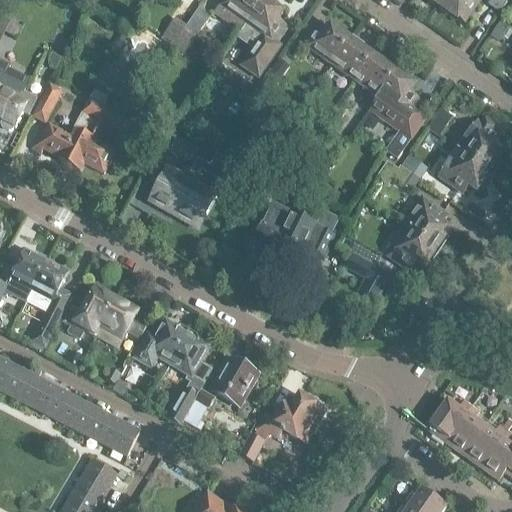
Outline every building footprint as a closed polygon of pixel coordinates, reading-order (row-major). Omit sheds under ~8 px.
[(104,0),(89,0),(88,2),(98,9),(104,0)] [(225,0),(221,7),(247,25),(264,0),(225,0)] [(279,48),(273,43),(284,27),(278,23),(284,14),(277,9),(279,6),(270,0),(264,0),(247,25),(236,39),(252,52),(241,67),(258,78),(279,48)] [(427,0),(427,1),(438,9),(443,0),(427,0)] [(463,23),(465,21),(479,0),(443,0),(438,9),(449,17),(451,15),(463,23)] [(492,0),(488,6),(500,14),(507,4),(507,0),(492,0)] [(184,57),(194,42),(211,18),(199,10),(187,28),(173,49),(184,57)] [(4,20),(0,23),(0,32),(5,35),(10,24),(11,23),(4,20)] [(162,41),(173,49),(187,28),(176,21),(162,41)] [(511,31),(503,26),(494,40),(501,45),(511,31)] [(319,31),(307,49),(331,66),(350,38),(340,31),(338,33),(331,28),(325,36),(319,31)] [(364,48),(350,38),(331,66),(353,82),(371,56),(362,50),(364,48)] [(353,82),(377,99),(397,71),(385,63),(383,65),(371,56),(353,82)] [(0,103),(3,98),(9,101),(11,96),(21,101),(25,95),(31,82),(16,74),(10,71),(11,67),(0,61),(0,103)] [(282,80),(290,69),(280,61),(272,73),(270,71),(256,92),(270,104),(276,97),(273,94),(283,81),(282,80)] [(131,106),(142,87),(123,76),(107,66),(96,85),(131,106)] [(398,135),(385,154),(397,162),(411,143),(412,143),(426,123),(412,112),(419,103),(417,102),(410,96),(416,89),(408,83),(410,80),(397,71),(377,99),(368,113),(398,135)] [(45,126),(63,93),(50,87),(33,120),(45,126)] [(43,152),(60,161),(60,162),(63,164),(64,169),(71,172),(76,171),(79,173),(84,165),(83,164),(87,156),(83,154),(91,139),(87,136),(103,107),(104,107),(108,99),(94,92),(70,138),(49,127),(45,133),(43,132),(32,151),(41,155),(43,152)] [(0,121),(1,122),(2,123),(0,127),(2,131),(9,135),(13,133),(15,129),(16,130),(23,116),(29,118),(38,101),(25,95),(21,101),(11,96),(9,101),(3,98),(0,103),(0,121)] [(244,122),(257,129),(266,111),(254,104),(244,122)] [(83,164),(84,165),(104,176),(117,152),(106,147),(113,132),(125,139),(134,123),(124,118),(128,111),(118,105),(114,112),(104,107),(103,107),(87,136),(91,139),(83,154),(87,156),(83,164)] [(327,107),(319,122),(338,131),(345,116),(327,107)] [(452,120),(440,112),(428,131),(439,139),(452,120)] [(177,121),(170,117),(165,125),(173,129),(177,121)] [(214,130),(197,119),(190,132),(216,149),(223,137),(214,131),(214,130)] [(477,125),(459,151),(494,176),(502,163),(499,161),(504,154),(496,148),(500,141),(497,139),(501,133),(492,127),(488,133),(477,125)] [(151,131),(143,143),(155,150),(162,138),(151,131)] [(197,151),(171,136),(159,157),(175,166),(181,156),(191,162),(197,151)] [(440,178),(447,182),(464,193),(469,187),(477,193),(481,187),(484,189),(494,177),(494,176),(459,151),(440,178)] [(401,170),(419,182),(427,170),(409,158),(401,170)] [(411,193),(419,182),(401,170),(393,180),(411,193)] [(151,203),(198,230),(216,199),(169,172),(151,203)] [(255,178),(246,174),(241,185),(249,190),(255,178)] [(276,198),(279,191),(268,185),(264,193),(276,198)] [(403,228),(411,233),(440,253),(448,241),(445,239),(451,230),(442,224),(447,218),(430,206),(429,206),(421,201),(403,228)] [(254,244),(272,253),(262,274),(278,283),(282,274),(294,280),(308,252),(324,260),(335,238),(317,229),(291,215),(291,216),(273,207),(263,227),(254,244)] [(342,223),(331,218),(327,228),(337,233),(342,223)] [(398,242),(388,256),(410,271),(414,264),(423,270),(427,264),(431,266),(440,253),(411,233),(403,245),(398,242)] [(377,267),(382,259),(357,245),(352,253),(377,267)] [(10,282),(17,286),(12,296),(27,304),(47,264),(25,253),(10,282)] [(47,264),(27,304),(48,314),(33,345),(46,351),(73,298),(61,292),(70,275),(47,264)] [(386,301),(397,280),(378,270),(375,268),(364,287),(386,301)] [(62,325),(71,329),(67,336),(80,343),(85,335),(92,339),(94,338),(97,339),(118,300),(96,288),(82,314),(72,308),(62,325)] [(136,324),(135,325),(133,324),(140,312),(118,300),(97,339),(97,341),(119,352),(124,343),(123,342),(126,336),(139,343),(147,331),(136,324)] [(152,372),(159,359),(171,366),(189,334),(182,329),(175,331),(166,326),(162,333),(161,333),(156,342),(148,338),(135,362),(152,372)] [(192,384),(171,421),(181,427),(184,423),(195,403),(208,411),(209,412),(216,401),(202,392),(205,387),(204,387),(212,373),(199,365),(208,349),(199,344),(197,338),(189,334),(171,366),(190,377),(187,382),(192,384)] [(62,346),(52,341),(47,352),(57,356),(62,346)] [(2,393),(17,402),(30,377),(3,363),(0,368),(0,388),(3,390),(2,393)] [(222,378),(212,395),(239,411),(257,378),(233,364),(225,379),(222,378)] [(33,369),(25,365),(23,370),(31,374),(33,369)] [(39,379),(42,374),(35,369),(32,375),(39,379)] [(112,372),(106,382),(115,387),(121,377),(112,372)] [(30,377),(17,402),(33,410),(35,406),(47,412),(58,391),(30,377)] [(112,393),(113,394),(124,400),(125,398),(129,392),(117,386),(112,393)] [(85,406),(58,391),(47,412),(58,418),(57,421),(73,430),(85,406)] [(88,398),(84,405),(85,406),(89,408),(93,401),(88,398)] [(276,424),(267,419),(257,436),(267,442),(271,435),(280,441),(283,435),(306,448),(326,414),(300,398),(296,406),(289,402),(276,424)] [(184,423),(196,431),(208,411),(195,403),(184,423)] [(428,432),(446,445),(472,409),(463,403),(458,410),(448,403),(428,432)] [(90,435),(102,441),(112,420),(85,406),(73,430),(89,438),(90,435)] [(446,445),(464,457),(483,429),(474,422),(480,414),(472,409),(446,445)] [(113,412),(110,418),(112,420),(114,421),(118,414),(113,412)] [(113,446),(111,450),(128,458),(141,434),(114,421),(112,420),(102,441),(113,446)] [(511,423),(509,421),(502,431),(506,434),(511,426),(511,423)] [(493,436),(484,430),(483,429),(464,457),(481,470),(506,434),(498,428),(493,436)] [(500,483),(506,476),(504,474),(511,462),(511,449),(509,447),(511,442),(511,437),(506,434),(481,470),(500,483)] [(250,436),(239,458),(254,465),(265,444),(250,436)] [(87,481),(80,492),(102,504),(117,478),(93,463),(83,479),(87,481)] [(418,489),(401,511),(445,511),(447,510),(418,489)] [(63,511),(97,511),(102,504),(80,492),(74,502),(71,500),(63,511)] [(193,511),(235,511),(228,507),(227,508),(207,494),(193,511)]
